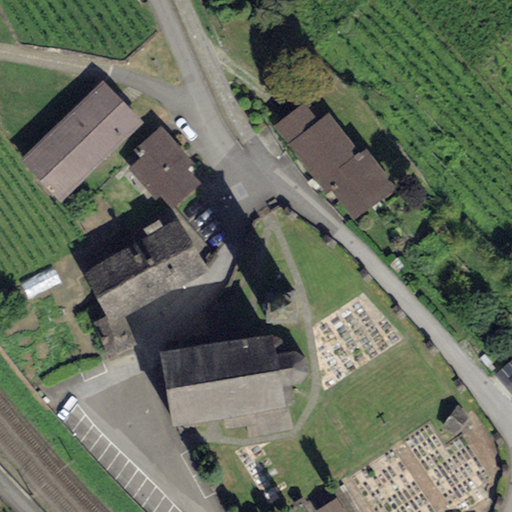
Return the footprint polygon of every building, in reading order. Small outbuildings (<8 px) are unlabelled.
[(144,119),(104,78),(22,157),(62,198),(144,119)] [(331,189),(355,219),(399,184),(367,143),(359,149),(328,110),(318,117),(303,98),(272,123),(327,192),(331,189)] [(155,204),(160,199),(171,211),(198,187),(186,172),(192,166),(160,131),(134,154),(140,161),(127,172),(155,204)] [(176,230),(89,281),(115,325),(202,274),(176,230)] [(206,337),(161,346),(168,383),(175,417),(211,411),(224,408),(226,423),(246,419),(249,436),(294,428),(286,386),(285,382),(299,380),(308,369),(305,354),(292,347),(278,350),(274,325),(250,329),(206,337)] [(468,415),(457,404),(441,427),(456,434),(468,415)] [(346,511),(336,496),(316,508),(318,511),(346,511)]
